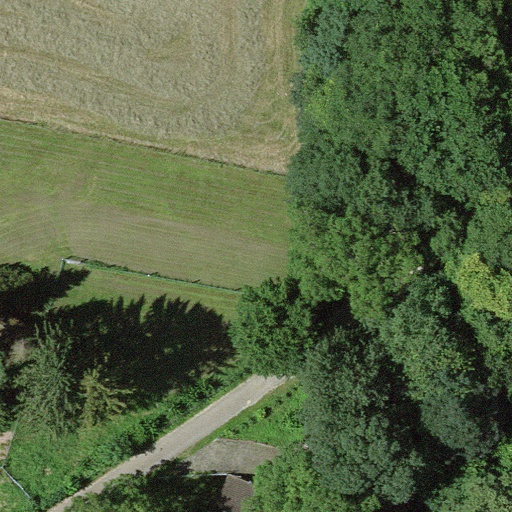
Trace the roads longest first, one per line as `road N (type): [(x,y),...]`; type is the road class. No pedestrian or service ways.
road 1 (track): [(511,160),(269,384)]
road 2 (residential): [(269,384),(63,511)]
